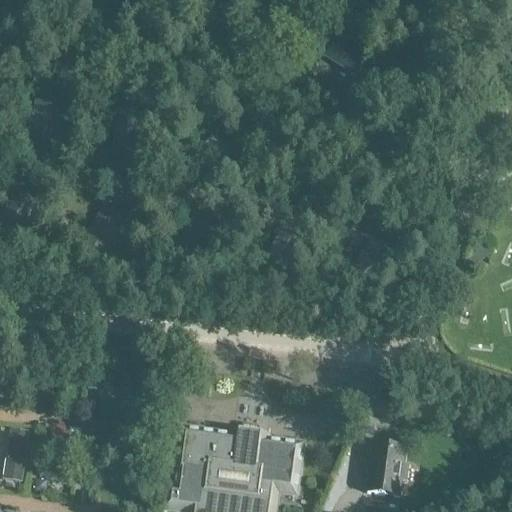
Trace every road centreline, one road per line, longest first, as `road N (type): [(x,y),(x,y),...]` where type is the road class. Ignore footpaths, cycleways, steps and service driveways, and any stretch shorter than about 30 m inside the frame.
road 1 (tertiary): [(409,367),(263,339),(0,311)]
road 2 (track): [(461,223),(153,32)]
road 3 (unclassified): [(409,367),(511,86)]
